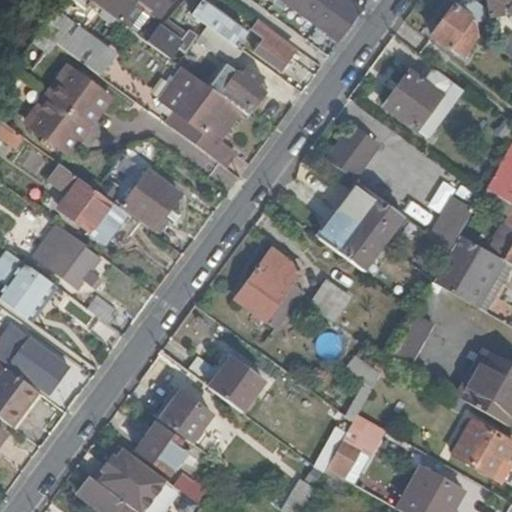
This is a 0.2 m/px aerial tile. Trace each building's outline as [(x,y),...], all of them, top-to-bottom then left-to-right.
[(138,0),(146,6),(145,8),(160,19),(174,0),(138,0)] [(281,0),(340,42),(363,10),(349,0),(281,0)] [(478,24),(490,21),(489,17),(488,11),(472,0),(459,0),(429,41),(452,58),(455,54),(462,59),(480,34),(478,24)] [(511,0),(485,0),(488,11),(489,17),(501,15),(498,3),(500,0),(511,0)] [(204,3),(194,17),(206,26),(208,27),(238,49),(242,43),(248,34),(204,3)] [(91,37),(55,11),(40,32),(40,33),(54,43),(100,76),(111,60),(87,43),(91,37)] [(150,21),(138,36),(148,43),(170,60),(178,49),(186,55),(198,37),(191,31),(188,36),(167,21),(162,23),(159,27),(150,21)] [(271,30),(258,21),(251,31),(264,40),(254,53),(280,72),(292,57),(288,54),(291,49),(293,46),(275,33),(271,30)] [(243,52),(242,52),(238,49),(208,27),(199,40),(233,65),(243,52)] [(40,33),(34,41),(48,52),(54,43),(40,33)] [(116,55),(91,37),(87,43),(111,60),(116,55)] [(242,52),(243,50),(246,47),(242,43),(238,49),(242,52)] [(383,106),(417,132),(437,105),(450,86),(449,80),(428,65),(418,79),(409,72),(383,106)] [(265,94),(256,88),(262,78),(248,68),(246,70),(242,67),(237,74),(230,68),(218,84),(253,110),(265,94)] [(70,68),(62,81),(70,87),(79,75),(70,68)] [(168,126),(223,166),(233,153),(217,142),(241,111),(211,90),(183,69),(160,101),(177,112),(168,126)] [(70,87),(62,81),(38,113),(47,119),(37,132),(73,159),(114,100),(79,75),(70,87)] [(437,105),(417,132),(426,138),(441,118),(436,114),(441,108),(437,105)] [(47,119),(38,113),(29,125),(37,132),(47,119)] [(0,136),(18,149),(25,138),(3,122),(0,126),(0,136)] [(328,163),(352,181),(376,149),(351,131),(328,163)] [(486,189),(511,203),(511,202),(511,189),(509,187),(511,182),(511,144),(511,145),(486,189)] [(130,238),(141,223),(97,191),(61,164),(50,178),(70,193),(60,208),(90,231),(110,242),(119,230),(130,238)] [(148,170),(123,205),(161,232),(170,219),(166,216),(182,195),(148,170)] [(338,212),(382,244),(402,217),(393,211),(388,207),(358,185),(338,212)] [(437,242),(450,253),(459,238),(463,231),(474,211),(452,198),(429,237),(437,242)] [(388,207),(393,211),(397,207),(392,202),(388,207)] [(338,212),(318,240),(362,271),(382,244),(338,212)] [(511,267),(511,226),(511,229),(511,245),(509,251),(499,245),(493,257),(499,260),(511,267)] [(100,259),(65,232),(54,247),(47,242),(36,257),(78,289),(84,281),(92,287),(98,279),(90,273),(100,259)] [(433,282),(473,306),(499,260),(493,257),(459,238),(450,253),(433,282)] [(273,251),(248,286),(287,315),(300,298),(289,290),(302,272),(273,251)] [(0,294),(0,299),(23,316),(28,309),(35,314),(57,285),(25,262),(22,265),(7,254),(0,263),(0,268),(6,273),(1,280),(7,285),(0,294)] [(473,306),(486,313),(511,268),(511,267),(499,260),(473,306)] [(342,294),(327,282),(310,306),(325,317),(342,294)] [(287,315),(248,286),(236,302),(264,323),(265,323),(275,331),(287,315)] [(89,309),(110,324),(119,312),(99,297),(89,309)] [(27,343),(22,350),(11,365),(50,394),(70,368),(30,338),(27,343)] [(17,346),(22,350),(27,343),(22,339),(17,346)] [(483,348),(456,397),(462,401),(490,352),(483,348)] [(511,365),(490,352),(462,401),(508,427),(511,419),(511,365)] [(232,359),(210,389),(242,413),(264,384),(232,359)] [(360,398),(366,402),(381,377),(374,372),(355,360),(346,372),(366,386),(360,398)] [(374,372),(381,377),(384,371),(378,367),(374,372)] [(9,369),(0,380),(0,416),(16,429),(42,394),(9,369)] [(16,429),(20,432),(46,397),(42,394),(16,429)] [(180,394),(159,422),(192,446),(212,418),(180,394)] [(353,424),(358,417),(366,402),(360,398),(347,420),(353,424)] [(364,420),(358,417),(353,424),(342,444),(359,454),(369,459),(384,432),(364,420)] [(508,461),(511,452),(511,443),(472,421),(452,456),(493,479),(504,459),(508,461)] [(189,449),(159,426),(151,438),(148,435),(137,451),(169,475),(189,449)] [(359,454),(342,444),(326,471),(343,481),(359,454)] [(123,450),(98,483),(102,486),(127,452),(123,450)] [(151,511),(171,485),(127,452),(102,486),(123,502),(135,511),(151,511)] [(511,464),(511,452),(508,461),(504,459),(493,479),(501,483),(511,464)] [(397,511),(452,511),(464,493),(421,469),(397,511)] [(182,477),(173,487),(183,494),(197,505),(207,490),(197,482),(194,486),(182,477)] [(98,483),(91,478),(78,494),(101,511),(102,511),(115,511),(123,502),(102,486),(98,483)] [(301,511),(315,490),(301,482),(284,511),(301,511)] [(173,487),(171,485),(151,511),(170,511),(183,494),(173,487)] [(115,511),(102,511),(101,511),(99,511),(135,511),(123,502),(115,511)]
